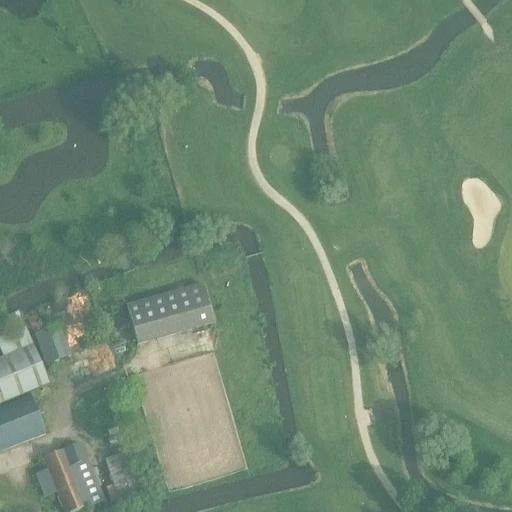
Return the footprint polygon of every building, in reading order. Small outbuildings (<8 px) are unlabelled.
[(204,282),(127,305),(139,344),(216,322),(204,282)] [(0,350),(3,358),(0,359),(0,406),(46,387),(30,347),(23,329),(17,313),(0,319),(0,326),(4,337),(0,339),(0,350)] [(43,367),(69,357),(57,327),(32,337),(43,367)] [(0,453),(43,438),(28,398),(0,409),(0,453)] [(62,511),(81,511),(85,511),(105,503),(88,461),(84,463),(78,447),(43,460),(47,471),(34,476),(43,499),(56,494),(62,511)] [(105,463),(113,486),(105,489),(109,502),(118,499),(119,503),(141,495),(127,455),(105,463)]
